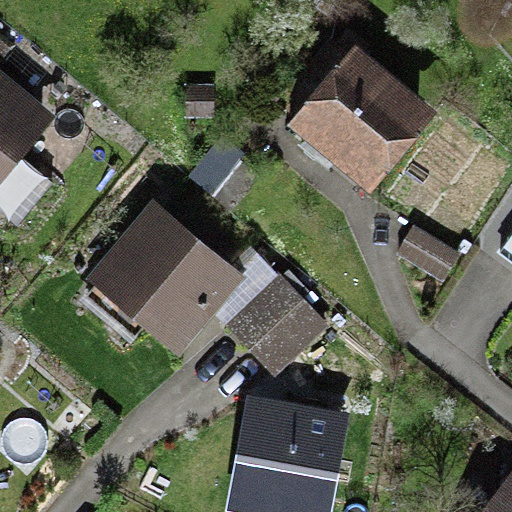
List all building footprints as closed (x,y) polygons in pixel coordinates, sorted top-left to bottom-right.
[(426,110),(339,43),(277,123),(363,190),(426,110)] [(43,116),(0,81),(0,209),(8,216),(43,173),(15,150),(43,116)] [(186,82),(186,116),(215,116),(215,82),(186,82)] [(190,173),(230,207),(260,172),(220,138),(190,173)] [(237,277),(144,201),(79,280),(172,355),(237,277)] [(458,250),(416,223),(399,250),(442,277),(458,250)] [(299,299),(274,277),(235,319),(259,341),(299,299)] [(299,299),(259,341),(281,363),(322,321),(299,299)] [(330,511),(351,414),(245,392),(221,508),(239,511),(330,511)] [(511,511),(511,490),(495,511),(511,511)]
